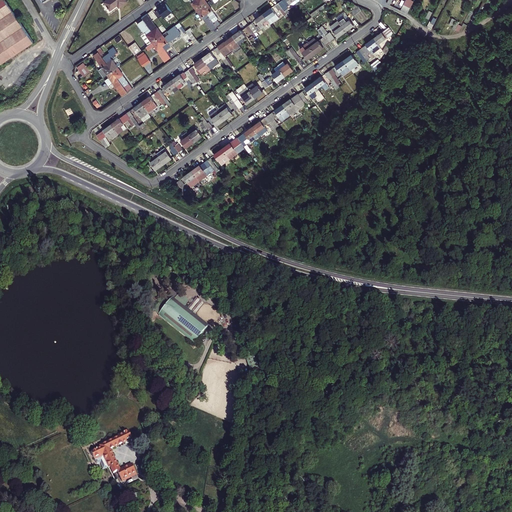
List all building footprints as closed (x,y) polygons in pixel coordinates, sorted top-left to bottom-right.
[(9,0),(0,0),(0,53),(5,61),(36,42),(9,0)] [(128,1),(127,0),(106,0),(105,1),(111,11),(118,6),(119,8),(128,1)] [(290,2),(292,0),(283,0),(281,1),(289,12),(291,10),(289,8),(290,7),(290,5),(292,3),(290,2)] [(207,1),(203,4),(213,19),(216,17),(218,16),(207,1)] [(287,14),(289,12),(281,1),(277,4),(281,9),(283,8),(287,14)] [(156,8),(162,19),(171,13),(165,3),(156,8)] [(212,29),(218,25),(215,21),(213,19),(203,4),(197,8),(212,29)] [(325,7),(324,4),(313,13),(314,15),(325,7)] [(364,9),(361,4),(352,10),(356,14),(364,9)] [(279,15),(273,6),(265,12),(271,20),(279,15)] [(263,26),(271,20),(265,12),(257,17),(263,26)] [(356,23),(352,18),(349,20),(346,15),(341,19),(341,20),(348,29),(356,23)] [(146,18),(145,17),(138,21),(145,30),(146,29),(153,39),(158,36),(150,24),(148,22),(146,18)] [(340,34),(348,29),(341,20),(333,25),(340,34)] [(258,29),(252,21),(250,23),(257,33),(259,32),(257,30),(258,29)] [(151,23),(150,24),(158,36),(163,33),(156,22),(153,25),(151,23)] [(256,34),(257,33),(250,23),(247,25),(251,30),(253,33),(255,32),(256,34)] [(195,29),(192,25),(187,28),(196,41),(199,39),(193,30),(195,29)] [(390,26),(376,36),(380,42),(388,36),(389,37),(392,35),(396,40),(398,37),(390,26)] [(332,40),(337,37),(331,30),(330,31),(327,27),(324,29),(332,40)] [(247,34),(243,28),(235,33),(241,42),(246,38),(245,36),(247,34)] [(328,44),(332,40),(324,29),(324,28),(321,29),(325,35),(323,37),(328,44)] [(170,42),(163,33),(158,36),(167,48),(169,46),(167,44),(170,42)] [(241,42),(235,33),(220,44),(225,52),(226,54),(242,43),(241,42)] [(158,36),(153,39),(160,49),(159,50),(166,59),(172,55),(168,50),(167,48),(158,36)] [(376,36),(361,47),(367,56),(370,53),(371,55),(383,46),(380,42),(376,36)] [(317,51),(325,45),(320,38),(312,44),(317,51)] [(130,44),(136,52),(142,47),(137,39),(130,44)] [(309,57),(317,51),(312,44),(309,41),(302,46),(305,50),(304,50),(309,57)] [(223,54),(225,52),(220,44),(216,47),(219,52),(221,51),(223,54)] [(301,62),(304,59),(300,53),(299,54),(293,46),(291,47),(301,62)] [(298,63),(301,62),(291,47),(289,49),(294,57),(298,63)] [(365,57),(367,56),(361,47),(358,49),(362,55),(363,54),(365,57)] [(103,54),(99,49),(94,53),(108,72),(113,68),(105,56),(103,54)] [(121,54),(117,49),(112,52),(114,55),(112,57),(109,53),(106,55),(105,56),(113,68),(118,65),(114,59),(121,54)] [(216,54),(213,49),(204,55),(208,60),(216,54)] [(146,51),(139,56),(144,64),(152,58),(146,51)] [(361,61),(354,52),(345,58),(349,64),(354,61),(357,65),(361,61)] [(204,63),(208,60),(204,55),(196,61),(202,70),(206,67),(204,63)] [(352,68),(349,64),(345,58),(338,64),(345,73),(352,68)] [(287,73),(295,67),(290,60),(287,63),(285,60),(280,64),(282,67),(287,73)] [(84,64),(78,69),(83,75),(89,70),(84,64)] [(196,69),(192,64),(189,66),(194,74),(197,72),(195,69),(196,69)] [(133,85),(118,65),(113,68),(128,89),(133,85)] [(197,77),(194,74),(189,66),(185,68),(189,74),(190,73),(192,76),(193,75),(195,78),(197,77)] [(279,79),(287,73),(282,67),(274,72),(279,79)] [(337,73),(333,67),(330,69),(336,78),(339,76),(337,73)] [(128,89),(113,68),(108,72),(123,93),(128,89)] [(271,83),(274,80),(270,75),(269,76),(264,69),(262,71),(271,83)] [(340,83),(336,78),(330,69),(327,72),(331,78),(332,77),(335,80),(334,81),(337,85),(340,83)] [(187,75),(185,71),(182,72),(181,71),(174,77),(177,82),(187,75)] [(267,86),(271,83),(262,71),(259,72),(264,79),(263,80),(267,86)] [(329,83),(323,74),(315,80),(319,86),(321,89),(329,83)] [(167,89),(177,82),(174,77),(165,83),(166,84),(164,85),(167,89)] [(256,95),(264,90),(257,79),(248,85),(256,95)] [(315,89),(319,86),(315,80),(307,86),(315,97),(319,94),(315,89)] [(241,106),(245,103),(240,96),(238,97),(234,92),(228,83),(226,85),(234,96),(240,105),(241,106)] [(249,101),(256,95),(248,85),(241,90),(249,101)] [(165,91),(161,86),(158,88),(168,102),(170,101),(164,92),(165,91)] [(167,103),(168,102),(158,88),(155,90),(158,95),(159,95),(164,101),(165,100),(167,103)] [(307,95),(303,90),(300,92),(306,101),(308,103),(310,101),(306,95),(307,95)] [(300,92),(300,91),(284,102),(291,111),(306,101),(300,92)] [(158,101),(151,92),(143,98),(150,107),(158,101)] [(237,108),(240,105),(234,96),(232,97),(234,100),(232,101),(237,108)] [(150,107),(143,98),(136,104),(142,113),(150,107)] [(96,99),(92,102),(97,109),(101,106),(96,99)] [(226,117),(234,111),(229,104),(227,105),(225,102),(219,107),(221,110),(226,117)] [(291,111),(284,102),(276,108),(283,117),(291,111)] [(135,112),(131,107),(128,109),(129,111),(134,117),(136,116),(135,113),(135,112)] [(218,122),(226,117),(221,110),(213,116),(218,122)] [(277,116),(273,110),(269,113),(275,122),(278,126),(281,125),(276,117),(277,116)] [(137,121),(134,117),(129,111),(126,113),(134,123),(137,121)] [(211,128),(215,125),(211,120),(210,121),(206,114),(204,115),(202,111),(200,113),(200,114),(210,127),(211,128)] [(274,124),(275,122),(269,113),(254,124),(258,129),(260,128),(263,132),(269,128),(266,124),(271,120),(274,124)] [(207,129),(210,127),(200,114),(198,115),(203,122),(202,123),(207,129)] [(113,121),(120,131),(128,125),(121,115),(113,121)] [(120,131),(113,121),(105,126),(106,127),(103,129),(107,133),(111,130),(115,135),(120,131)] [(261,134),(258,129),(254,124),(246,130),(253,139),(261,134)] [(197,128),(195,125),(189,130),(195,139),(204,133),(199,126),(197,128)] [(188,144),(195,139),(189,130),(188,129),(184,131),(187,135),(183,138),(188,144)] [(246,139),(242,133),(239,135),(245,144),(248,149),(251,147),(246,139)] [(244,145),(245,144),(239,135),(236,137),(240,143),(242,142),(244,145)] [(178,141),(175,138),(173,140),(181,150),(184,148),(179,140),(178,141)] [(176,153),(181,150),(173,140),(173,139),(170,141),(173,145),(171,146),(176,153)] [(232,140),(224,146),(231,157),(239,151),(232,140)] [(231,157),(224,146),(215,152),(223,163),(231,157)] [(174,155),(169,148),(164,151),(162,148),(158,151),(165,161),(174,155)] [(157,166),(165,161),(158,151),(157,149),(151,153),(154,158),(153,159),(157,166)] [(215,160),(212,155),(208,157),(215,166),(217,164),(215,161),(215,160)] [(213,167),(215,166),(208,157),(206,159),(209,164),(210,164),(213,167)] [(155,169),(150,161),(148,162),(145,159),(143,160),(146,164),(145,164),(153,170),(155,169)] [(201,162),(193,168),(201,178),(208,172),(201,162)] [(201,178),(193,168),(185,174),(193,184),(201,178)] [(186,181),(182,176),(175,181),(179,186),(182,183),(185,187),(188,186),(185,182),(186,181)] [(173,296),(158,315),(194,344),(209,325),(173,296)] [(113,448),(125,443),(129,441),(128,439),(133,437),(130,431),(119,436),(120,437),(103,445),(113,467),(114,467),(116,472),(119,471),(123,480),(137,474),(133,464),(122,469),(113,448)] [(102,447),(94,451),(97,458),(103,455),(110,469),(113,467),(103,445),(102,446),(102,447)]
